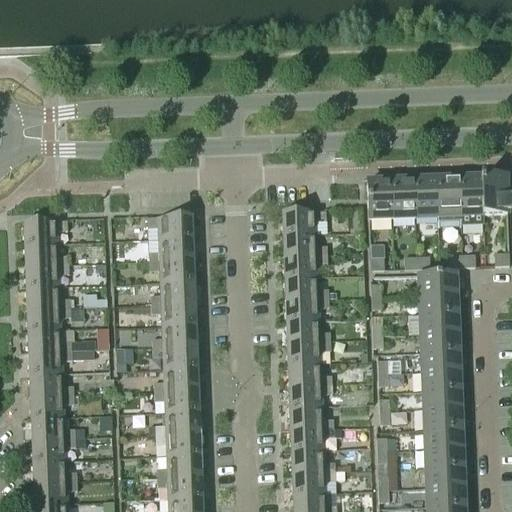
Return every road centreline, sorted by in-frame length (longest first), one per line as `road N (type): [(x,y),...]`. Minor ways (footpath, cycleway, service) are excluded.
road 1 (residential): [(247,511),(252,400),(234,179)]
road 2 (tertiary): [(511,95),(230,107)]
road 3 (tertiary): [(232,149),(511,139)]
road 4 (residential): [(490,511),(483,305),(509,285)]
road 5 (tertiary): [(230,107),(8,116)]
road 6 (tertiary): [(10,149),(232,149)]
